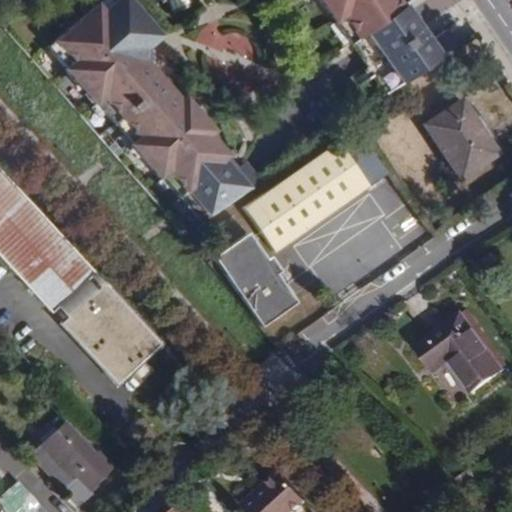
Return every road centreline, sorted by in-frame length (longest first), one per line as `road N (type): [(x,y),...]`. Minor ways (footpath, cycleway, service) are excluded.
road 1 (residential): [(511,208),(227,422),(149,511)]
road 2 (unknown): [(187,468),(0,293)]
road 3 (unknown): [(425,0),(256,132)]
